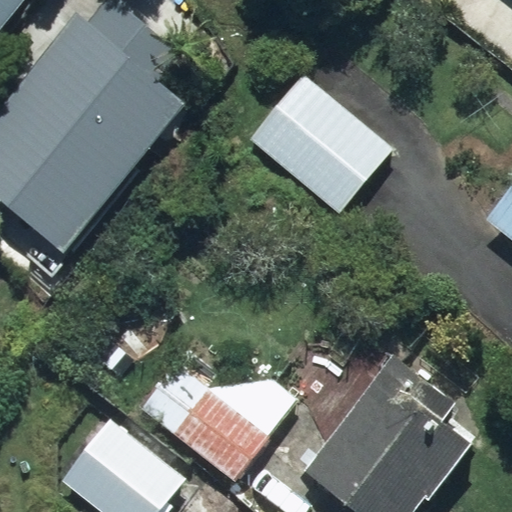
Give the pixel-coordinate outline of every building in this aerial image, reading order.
[(0,0),(0,46),(31,12),(17,0),(0,0)] [(86,28),(70,17),(0,111),(0,221),(61,267),(176,113),(155,98),(180,64),(102,5),(86,28)] [(304,77),(247,144),(337,221),(394,154),(304,77)] [(511,189),(484,226),(511,248),(511,189)] [(465,404),(398,355),(311,475),(362,511),(424,511),(472,447),(447,429),(465,404)] [(178,367),(136,408),(231,485),(297,404),(272,385),(209,392),(178,367)] [(164,511),(187,484),(109,422),(57,488),(87,511),(164,511)]
